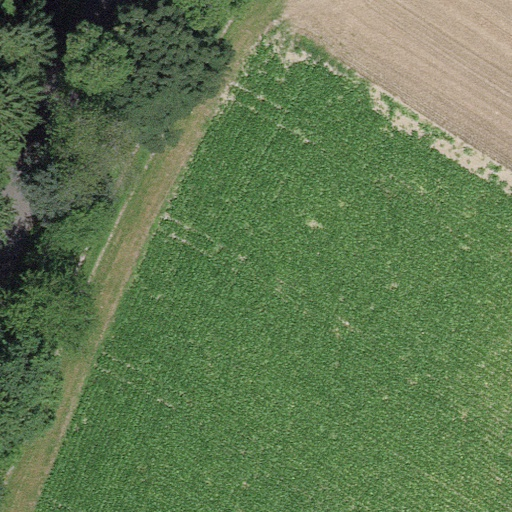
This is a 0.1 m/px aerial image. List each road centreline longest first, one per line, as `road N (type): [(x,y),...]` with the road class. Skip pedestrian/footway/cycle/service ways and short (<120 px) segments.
road 1 (track): [(0,488),(118,205),(235,0)]
road 2 (unclassified): [(128,0),(0,274)]
